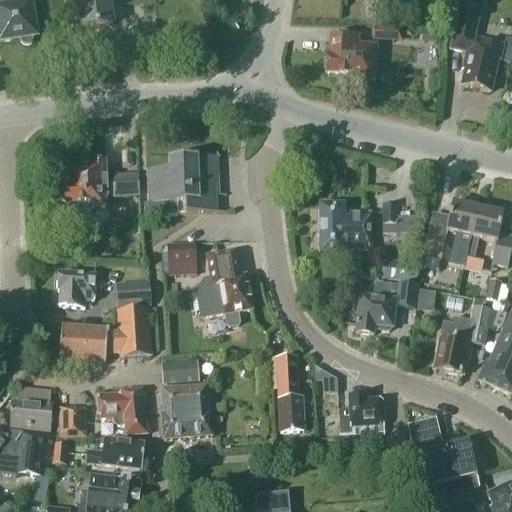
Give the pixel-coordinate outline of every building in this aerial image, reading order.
[(35,39),(29,4),(28,0),(0,0),(0,43),(0,45),(19,42),(22,46),(24,47),(26,47),(29,47),(31,45),(32,43),(32,41),(32,40),(35,39)] [(77,0),(83,31),(112,27),(108,0),(77,0)] [(504,47),(474,40),(480,14),(458,8),(447,51),(466,56),(464,64),(467,65),(461,87),(489,94),(497,62),(500,63),(504,47)] [(371,45),(403,46),(403,31),(372,29),(371,45)] [(373,85),(376,49),(357,48),(357,40),(331,39),(330,59),(329,59),(327,78),(347,79),(347,83),(373,85)] [(217,161),(198,161),(168,162),(168,171),(146,172),(148,205),(144,205),(144,218),(178,217),(178,218),(215,215),(215,198),(219,198),(218,188),(219,187),(219,179),(217,179),(217,171),(217,161)] [(106,184),(105,163),(87,164),(88,169),(64,170),(65,188),(64,188),(64,192),(61,195),(61,201),(65,204),(65,207),(73,207),(74,218),(90,217),(90,210),(105,210),(105,201),(107,200),(107,195),(112,194),(113,199),(139,198),(138,177),(112,178),(112,184),(106,184)] [(473,263),(478,240),(471,238),(477,211),(452,205),(446,233),(465,237),(460,260),(473,263)] [(370,253),(370,216),(344,216),(344,207),(320,207),(320,255),(346,256),(346,252),(370,253)] [(397,227),(396,207),(381,207),(382,227),(397,227)] [(503,216),(477,211),(471,238),(478,240),(496,244),(491,267),(507,270),(511,246),(511,239),(498,237),(503,216)] [(427,235),(422,258),(441,262),(446,239),(427,235)] [(166,247),(167,266),(195,265),(195,246),(166,247)] [(239,327),(237,316),(252,313),(245,278),(239,279),(234,254),(207,259),(210,279),(202,282),(196,292),(212,303),(216,295),(219,297),(223,318),(224,318),(226,329),(228,331),(238,329),(239,327)] [(416,266),(383,263),(381,282),(415,285),(416,266)] [(93,305),(95,278),(57,276),(56,294),(58,295),(57,309),(84,311),(85,304),(93,305)] [(487,291),(485,303),(497,305),(501,287),(501,285),(489,282),(487,291)] [(118,311),(151,309),(149,284),(117,286),(118,311)] [(393,331),(395,309),(414,312),(417,288),(398,286),(398,288),(375,285),(373,300),(359,298),(355,335),(374,338),(375,329),(379,330),(379,333),(388,335),(391,331),(393,331)] [(474,302),(472,310),(470,324),(453,321),(452,327),(442,325),(440,339),(439,339),(435,356),(436,357),(433,374),(463,380),(466,362),(467,362),(470,347),(484,350),(488,331),(493,332),(496,315),(491,314),(492,305),(474,302)] [(148,359),(146,312),(116,313),(117,331),(107,332),(107,331),(61,328),(59,363),(104,366),(104,357),(120,356),(120,360),(148,359)] [(511,398),(511,314),(489,365),(485,363),(477,383),(511,398)] [(280,435),(303,434),(301,400),(298,400),(296,360),(276,362),(280,435)] [(161,388),(197,385),(196,364),(159,366),(161,388)] [(208,413),(206,389),(161,392),(163,418),(161,418),(163,443),(212,439),(210,413),(208,413)] [(117,428),(124,427),(126,439),(146,437),(142,392),(120,394),(120,397),(97,399),(100,422),(112,421),(113,425),(117,428)] [(350,431),(383,428),(381,405),(377,402),(367,403),(367,399),(348,400),(349,412),(339,413),(340,435),(350,435),(350,431)] [(50,437),(53,408),(12,404),(9,433),(50,437)] [(84,440),(85,412),(60,412),(59,440),(84,440)] [(426,511),(428,511),(437,510),(435,501),(479,491),(478,486),(485,485),(483,477),(492,475),(484,440),(473,443),(471,434),(452,424),(437,428),(435,421),(407,428),(422,491),(425,504),(426,511)] [(0,476),(18,478),(18,476),(43,479),(47,438),(5,433),(2,438),(0,436),(0,476)] [(141,472),(144,448),(103,443),(102,455),(87,454),(86,465),(101,467),(101,468),(141,472)] [(65,468),(67,448),(55,447),(53,467),(65,468)] [(89,490),(89,495),(80,494),(78,511),(136,511),(140,483),(116,481),(90,478),(90,490),(89,490)] [(490,510),(491,511),(511,511),(511,487),(511,488),(510,485),(487,496),(493,509),(490,510)] [(288,511),(287,496),(255,499),(256,511),(288,511)] [(0,511),(10,511),(9,511),(12,506),(4,502),(5,502),(0,498),(0,511)]
